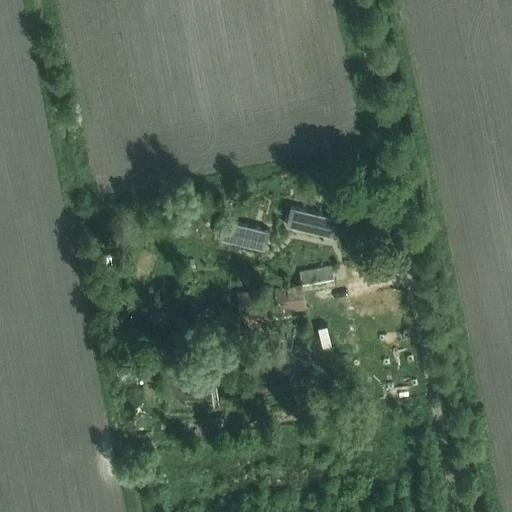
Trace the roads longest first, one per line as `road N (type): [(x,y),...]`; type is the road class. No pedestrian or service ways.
road 1 (unclassified): [(460,511),(385,149)]
road 2 (track): [(355,0),(385,149)]
